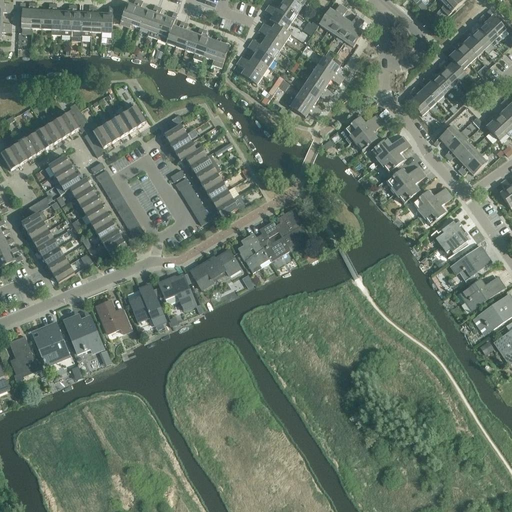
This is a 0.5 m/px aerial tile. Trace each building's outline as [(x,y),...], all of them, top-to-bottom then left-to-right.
[(0,0),(0,9),(13,11),(13,6),(3,5),(3,0),(0,0)] [(121,22),(131,26),(139,1),(136,0),(134,7),(127,5),(121,22)] [(283,0),(285,1),(282,5),(297,16),(303,7),(291,0),(283,0)] [(442,9),(449,16),(466,1),(464,0),(451,0),(445,6),(442,9)] [(131,26),(140,29),(146,12),(141,10),(143,3),(139,1),(131,26)] [(21,30),(32,30),(33,5),(29,4),(29,12),(22,11),(21,30)] [(32,30),(42,31),(43,12),(37,12),(37,5),(33,5),(32,30)] [(42,31),(52,31),(53,6),(49,5),(49,13),(43,12),(42,31)] [(271,5),(268,8),(292,24),(297,16),(282,5),(279,10),(271,5)] [(51,36),(61,37),(63,13),(57,13),(57,6),(53,6),(52,31),(51,36)] [(61,37),(71,37),(73,7),(69,6),(69,14),(63,13),(61,37)] [(319,26),(328,32),(344,8),(340,6),(335,14),(330,10),(319,26)] [(73,7),(71,37),(81,38),(82,37),(83,14),(77,14),(77,7),(73,7)] [(140,29),(149,33),(158,8),(155,7),(152,14),(146,12),(140,29)] [(89,15),(83,14),(82,37),(92,38),(92,33),(93,8),(89,8),(89,15)] [(97,8),(93,8),(92,33),(102,34),(103,15),(97,15),(97,8)] [(148,38),(157,41),(165,18),(160,16),(162,10),(158,8),(149,33),(148,38)] [(270,23),(275,26),(286,33),(292,24),(268,8),(266,12),(274,18),(270,23)] [(328,32),(336,37),(347,22),(342,19),(348,11),(344,8),(328,32)] [(0,9),(0,20),(3,20),(3,15),(13,15),(13,11),(0,9)] [(109,16),(103,15),(102,34),(112,35),(113,9),(109,9),(109,16)] [(157,41),(167,44),(168,39),(169,39),(173,28),(178,15),(174,14),(171,21),(165,18),(157,41)] [(336,37),(345,43),(361,20),(357,17),(351,25),(347,22),(336,37)] [(484,17),(481,19),(499,38),(506,31),(494,17),(489,22),(484,17)] [(483,27),(479,31),(492,45),(499,38),(481,19),(478,22),(483,27)] [(0,20),(0,30),(12,31),(12,26),(2,26),(3,20),(0,20)] [(361,20),(345,43),(353,49),(364,33),(359,30),(364,22),(361,20)] [(304,31),(312,36),(317,27),(309,22),(304,31)] [(166,45),(176,48),(185,24),(181,23),(179,30),(173,28),(169,39),(168,39),(167,44),(166,45)] [(176,48),(185,52),(192,34),(186,32),(188,25),(185,24),(176,48)] [(264,25),(262,29),(285,44),(291,36),(286,33),(275,26),(272,30),(264,25)] [(267,38),(264,42),(280,53),(285,44),(262,29),(259,33),(267,38)] [(12,31),(0,30),(0,40),(2,40),(2,35),(11,35),(12,31)] [(185,52),(195,55),(204,31),(200,30),(197,36),(192,34),(185,52)] [(469,30),(467,33),(484,52),(492,45),(479,31),(474,35),(469,30)] [(203,63),(204,59),(211,41),(205,39),(207,32),(204,31),(195,55),(193,60),(203,63)] [(468,41),(464,45),(477,58),(484,52),(467,33),(464,35),(468,41)] [(204,59),(214,62),(223,38),(219,36),(216,43),(211,41),(204,59)] [(223,38),(214,62),(223,65),(230,48),(224,46),(226,39),(223,38)] [(253,42),(251,45),(274,61),(280,53),(264,42),(261,47),(253,42)] [(455,44),(452,46),(470,65),(477,58),(464,45),(460,49),(455,44)] [(256,55),(253,59),(268,70),(274,61),(251,45),(248,49),(256,55)] [(449,59),(453,63),(462,72),(470,65),(452,46),(449,49),(454,54),(449,59)] [(329,52),(325,58),(331,62),(335,56),(329,52)] [(242,58),(239,62),(263,78),(268,70),(253,59),(250,64),(242,58)] [(324,58),(319,67),(342,82),(344,79),(336,73),(340,69),(324,58)] [(263,78),(239,62),(237,66),(245,71),(241,76),(257,87),(263,78)] [(444,62),(441,64),(459,83),(466,76),(462,72),(453,63),(449,67),(444,62)] [(443,72),(439,77),(452,90),(459,83),(441,64),(438,67),(443,72)] [(319,67),(313,75),(328,86),(331,81),(339,86),(342,82),(319,67)] [(313,75),(307,84),(331,99),(333,96),(325,90),(328,86),(313,75)] [(429,76),(426,78),(444,97),(452,90),(439,77),(434,81),(429,76)] [(429,86),(424,90),(437,104),(444,97),(426,78),(424,81),(429,86)] [(279,89),(285,93),(290,86),(284,81),(279,89)] [(307,84),(301,92),(317,102),(320,98),(328,103),(331,99),(307,84)] [(415,89),(412,92),(429,111),(437,104),(424,90),(420,94),(415,89)] [(301,92),(296,100),(319,116),(322,112),(314,107),(317,102),(301,92)] [(429,111),(412,92),(409,94),(414,100),(409,104),(422,118),(429,111)] [(472,98),(468,94),(461,100),(465,105),(472,98)] [(319,116),(296,100),(290,109),(305,119),(309,115),(317,120),(319,116)] [(506,111),(501,115),(511,126),(511,111),(504,103),(501,105),(506,111)] [(137,108),(128,113),(138,129),(147,124),(137,108)] [(69,112),(70,114),(80,130),(83,135),(84,135),(86,134),(83,130),(81,126),(79,123),(77,119),(75,116),(73,113),(73,112),(71,110),(70,111),(69,112)] [(128,113),(120,118),(129,134),(138,129),(128,113)] [(70,114),(62,120),(71,135),(80,130),(70,114)] [(489,117),(507,135),(509,138),(511,134),(511,126),(501,115),(497,119),(492,114),(489,117)] [(349,138),(353,143),(381,121),(377,116),(365,125),(360,119),(346,131),(350,137),(349,138)] [(507,135),(489,117),(486,119),(491,124),(486,129),(499,142),(507,135)] [(120,118),(111,124),(121,140),(129,134),(120,118)] [(472,123),(479,130),(483,126),(477,119),(472,123)] [(62,120),(53,125),(63,141),(71,135),(62,120)] [(381,121),(353,143),(357,147),(358,147),(363,153),(378,141),(373,135),(384,125),(381,121)] [(111,124),(102,129),(112,145),(121,140),(111,124)] [(53,125),(44,130),(54,146),(63,141),(53,125)] [(165,137),(170,145),(186,136),(181,127),(165,137)] [(443,142),(447,147),(460,134),(453,127),(435,144),(437,147),(443,142)] [(112,145),(102,129),(94,134),(103,150),(112,145)] [(44,130),(36,135),(45,151),(54,146),(44,130)] [(90,135),(91,136),(92,138),(94,142),(97,145),(99,149),(101,153),(103,152),(104,151),(103,150),(94,134),(91,130),(86,134),(86,135),(87,136),(90,135)] [(448,159),(467,142),(470,139),(463,132),(460,134),(447,147),(451,151),(446,156),(448,159)] [(36,135),(27,141),(37,156),(45,151),(36,135)] [(16,142),(18,146),(28,162),(37,156),(27,141),(25,136),(16,142)] [(170,145),(175,154),(191,144),(186,136),(170,145)] [(376,159),(380,164),(407,142),(403,138),(392,147),(387,141),(372,153),(377,159),(376,159)] [(407,142),(380,164),(384,169),(385,168),(389,174),(404,163),(399,156),(411,147),(407,142)] [(456,157),(460,162),(474,149),(467,142),(448,159),(451,162),(456,157)] [(181,163),(186,160),(197,153),(191,144),(175,154),(181,163)] [(18,146),(10,151),(20,167),(28,162),(18,146)] [(502,153),(508,159),(511,154),(511,151),(508,147),(502,153)] [(459,171),(462,174),(481,156),(474,149),(460,162),(465,166),(459,171)] [(186,160),(191,168),(207,158),(202,150),(197,153),(186,160)] [(20,167),(10,151),(1,156),(11,172),(20,167)] [(481,156),(462,174),(465,177),(470,172),(474,176),(488,164),(481,156)] [(49,168),(54,176),(70,167),(65,158),(49,168)] [(191,168),(196,177),(212,167),(207,158),(191,168)] [(54,176),(60,185),(75,175),(70,167),(54,176)] [(196,177),(202,185),(217,176),(212,167),(196,177)] [(391,190),(395,195),(422,173),(419,168),(407,178),(402,171),(387,183),(392,189),(391,190)] [(422,173),(395,195),(399,200),(400,199),(405,205),(420,193),(415,187),(426,178),(422,173)] [(65,194),(70,191),(70,190),(81,184),(80,184),(75,175),(60,185),(65,194)] [(202,185),(207,194),(223,184),(217,176),(202,185)] [(100,184),(103,189),(113,183),(110,177),(106,180),(103,182),(100,184)] [(70,191),(75,199),(91,190),(86,181),(80,184),(81,184),(70,190),(70,191)] [(511,190),(510,188),(506,181),(500,185),(505,192),(500,195),(511,212),(511,190)] [(103,189),(106,194),(116,188),(113,183),(103,189)] [(207,194),(212,203),(228,193),(223,184),(207,194)] [(180,192),(183,197),(193,190),(190,185),(186,188),(183,190),(180,192)] [(106,194),(109,199),(119,193),(116,188),(106,194)] [(230,191),(235,199),(240,196),(235,188),(230,191)] [(75,199),(80,208),(96,198),(91,190),(75,199)] [(183,197),(186,202),(196,196),(193,190),(183,197)] [(418,212),(422,216),(449,195),(445,190),(433,199),(428,193),(414,205),(419,211),(418,212)] [(109,199),(112,204),(122,198),(119,193),(109,199)] [(212,203),(217,211),(233,201),(228,193),(212,203)] [(449,195),(422,216),(425,221),(426,221),(431,227),(446,215),(441,209),(453,199),(449,195)] [(186,202),(189,207),(199,201),(196,196),(186,202)] [(80,208),(86,216),(102,207),(96,198),(80,208)] [(112,204),(115,209),(126,203),(122,198),(112,204)] [(189,207),(192,212),(202,206),(199,201),(189,207)] [(233,201),(217,211),(222,220),(238,210),(233,201)] [(115,209),(118,214),(129,208),(126,203),(115,209)] [(28,217),(25,219),(26,221),(26,222),(38,215),(51,206),(51,205),(50,204),(46,206),(43,208),(39,211),(35,213),(32,215),(28,217)] [(192,212),(195,217),(206,211),(202,206),(192,212)] [(86,216),(91,225),(107,215),(102,207),(86,216)] [(118,214),(122,219),(132,213),(129,208),(118,214)] [(195,217),(198,222),(209,216),(206,211),(195,217)] [(279,233),(282,239),(288,247),(299,240),(302,245),(309,241),(292,212),(281,218),(284,222),(275,227),(279,233)] [(122,219),(125,224),(135,218),(132,213),(122,219)] [(22,225),(27,233),(43,224),(38,215),(26,222),(22,225)] [(91,225),(96,234),(112,224),(107,215),(91,225)] [(209,216),(198,222),(202,227),(212,221),(209,216)] [(125,224),(128,229),(138,223),(135,218),(125,224)] [(431,237),(439,249),(463,231),(456,221),(452,224),(450,221),(431,237)] [(134,233),(137,231),(141,228),(138,223),(128,229),(131,235),(134,233)] [(265,234),(257,239),(269,259),(271,264),(291,252),(288,247),(282,239),(272,245),(269,240),(279,233),(275,227),(273,223),(262,229),(265,234)] [(27,233),(32,242),(48,232),(43,224),(27,233)] [(96,234),(101,242),(117,232),(112,224),(96,234)] [(0,236),(3,235),(4,237),(10,234),(8,230),(2,233),(0,229),(0,236)] [(463,231),(439,249),(448,260),(454,256),(469,246),(466,243),(471,240),(463,231)] [(32,242),(38,250),(54,241),(48,232),(32,242)] [(101,242),(107,251),(122,241),(117,232),(101,242)] [(282,239),(279,233),(269,240),(272,245),(282,239)] [(238,250),(253,275),(262,269),(259,265),(269,259),(257,239),(254,234),(244,241),(246,245),(238,250)] [(0,236),(0,247),(7,244),(8,246),(14,243),(12,239),(6,242),(4,237),(3,235),(0,236)] [(38,250),(43,259),(59,250),(54,241),(38,250)] [(122,241),(107,251),(112,259),(128,250),(122,241)] [(0,247),(0,258),(11,253),(12,255),(19,252),(17,248),(10,251),(8,246),(7,244),(0,247)] [(451,268),(456,277),(465,271),(470,279),(492,264),(481,248),(451,268)] [(43,259),(48,268),(64,258),(59,250),(43,259)] [(191,273),(202,292),(214,285),(212,281),(226,272),(229,277),(241,271),(229,252),(212,262),(211,260),(191,273)] [(11,253),(0,258),(0,269),(15,263),(16,264),(23,261),(21,257),(15,260),(12,255),(11,253)] [(48,268),(54,276),(69,267),(64,258),(48,268)] [(69,267),(54,276),(59,285),(75,276),(69,267)] [(168,307),(180,302),(182,307),(184,313),(197,308),(184,277),(171,282),(170,280),(159,285),(168,307)] [(480,282),(460,296),(472,312),(505,289),(498,279),(485,288),(480,282)] [(151,286),(140,291),(142,297),(129,303),(138,323),(151,318),(155,328),(166,323),(151,286)] [(511,299),(509,296),(506,298),(479,317),(487,328),(488,327),(492,332),(511,318),(511,308),(509,305),(511,303),(511,299)] [(124,336),(132,332),(123,311),(115,314),(111,302),(96,308),(108,336),(121,330),(124,336)] [(91,350),(92,354),(103,350),(91,320),(82,324),(80,319),(77,320),(76,317),(64,322),(76,352),(84,350),(85,353),(91,350)] [(35,341),(46,367),(70,357),(57,325),(41,331),(42,334),(39,336),(40,339),(35,341)] [(511,332),(496,344),(510,364),(511,362),(511,332)] [(39,372),(25,338),(9,344),(16,360),(10,362),(16,377),(22,374),(23,379),(39,372)] [(480,348),(486,357),(494,351),(489,343),(480,348)] [(104,367),(113,363),(108,351),(99,355),(104,367)] [(0,395),(10,391),(0,366),(0,395)]
